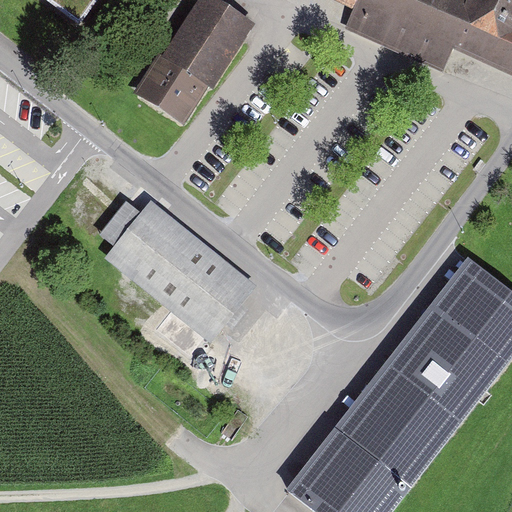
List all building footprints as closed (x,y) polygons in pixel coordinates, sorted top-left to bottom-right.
[(105,0),(30,0),(80,35),(105,0)] [(255,28),(212,0),(206,0),(168,57),(216,88),(255,28)] [(511,0),(337,0),(364,12),(355,30),(444,70),(455,45),(511,71),(511,0)] [(216,88),(168,57),(142,96),(190,128),(216,88)] [(264,289),(155,203),(145,216),(131,205),(105,238),(118,248),(107,263),(217,349),(264,289)] [(391,511),(511,359),(511,298),(468,266),(288,499),(305,511),(391,511)]
